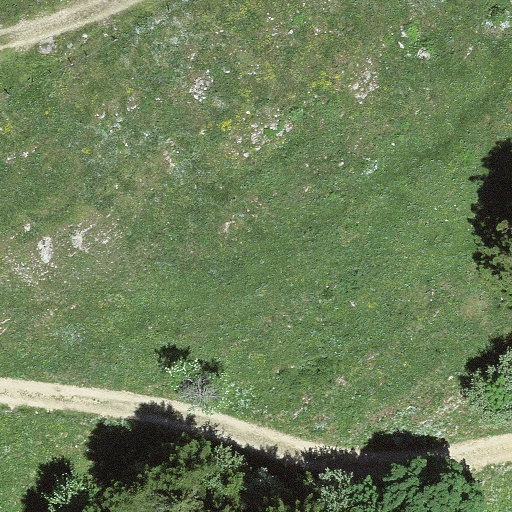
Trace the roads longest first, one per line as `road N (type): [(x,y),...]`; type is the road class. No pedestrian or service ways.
road 1 (track): [(0,392),(152,410),(350,464),(511,448)]
road 2 (track): [(120,0),(0,41)]
